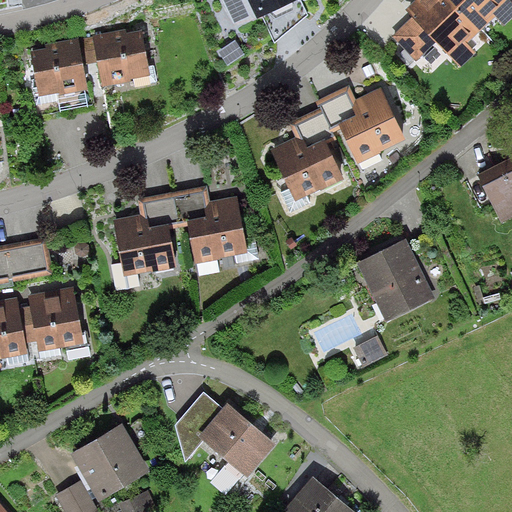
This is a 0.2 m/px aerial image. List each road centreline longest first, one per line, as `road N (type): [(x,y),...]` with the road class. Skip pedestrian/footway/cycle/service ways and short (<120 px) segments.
road 1 (residential): [(511,97),(346,229),(173,351)]
road 2 (residential): [(362,0),(333,36),(273,85),(168,144),(0,205)]
road 3 (residential): [(173,351),(235,376),(298,418),(391,511)]
road 4 (residential): [(173,351),(0,452)]
